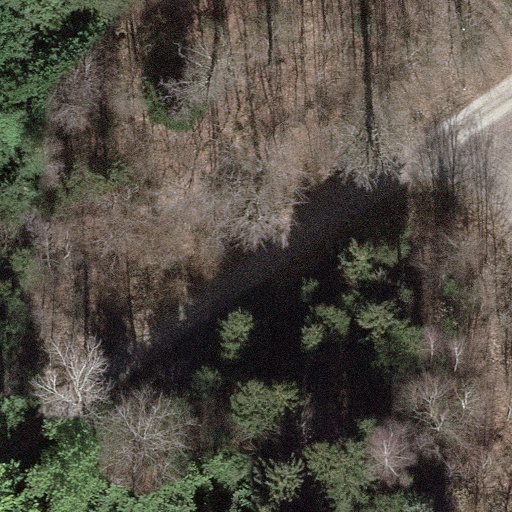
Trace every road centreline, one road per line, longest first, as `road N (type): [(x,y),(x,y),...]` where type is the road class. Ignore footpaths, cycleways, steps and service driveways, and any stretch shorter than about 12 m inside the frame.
road 1 (track): [(0,442),(167,315),(511,112)]
road 2 (track): [(0,46),(136,0)]
